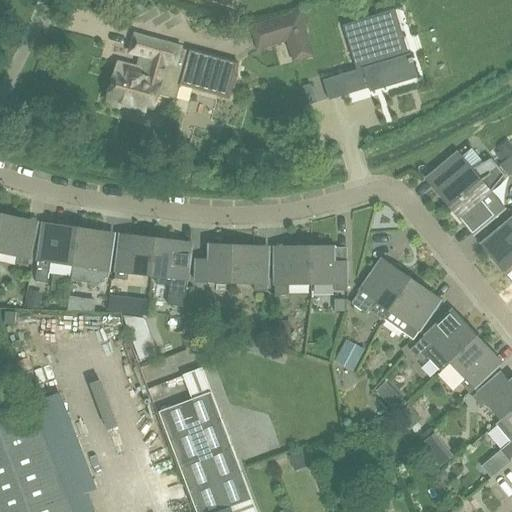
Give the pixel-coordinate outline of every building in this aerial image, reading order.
[(294,61),(314,55),(300,10),(251,25),(258,48),(288,40),(294,61)] [(350,94),(369,88),(370,90),(417,76),(410,53),(393,59),(388,43),(392,42),(383,13),(344,25),(358,69),(344,73),(350,94)] [(130,51),(139,54),(136,67),(118,62),(107,98),(144,109),(145,106),(152,108),(156,93),(175,99),(179,83),(226,96),(229,87),(235,89),(239,77),(232,75),(236,63),(134,35),(130,51)] [(472,148),(462,156),(459,152),(427,178),(450,207),(499,166),(492,158),(484,162),(472,148)] [(511,155),(500,165),(499,166),(509,176),(511,175),(511,155)] [(505,174),(499,166),(450,207),(474,235),(506,208),(492,191),(505,174)] [(17,263),(29,265),(39,222),(3,214),(0,229),(0,251),(18,256),(17,263)] [(511,218),(482,244),(505,272),(511,266),(511,218)] [(51,262),(73,265),(74,265),(79,228),(44,223),(37,267),(50,269),(51,262)] [(115,233),(103,231),(79,228),(74,265),(73,265),(71,278),(74,279),(74,280),(90,282),(94,288),(104,281),(103,279),(107,277),(109,277),(115,233)] [(121,234),(115,278),(128,280),(129,273),(152,275),(157,238),(121,234)] [(175,278),(174,285),(187,287),(193,243),(157,238),(152,275),(175,278)] [(255,283),(255,291),(268,291),(270,247),(210,244),(208,281),(255,283)] [(275,295),(289,295),(289,284),(311,284),(311,246),(275,247),(275,295)] [(311,246),(311,284),(335,283),(335,291),(348,290),(348,262),(335,262),(335,246),(311,246)] [(367,313),(370,309),(384,320),(412,279),(382,258),(351,303),(367,313)] [(50,269),(37,267),(35,281),(48,282),(50,269)] [(442,300),(412,279),(384,320),(385,320),(414,340),(442,300)] [(334,311),(344,311),(344,299),(334,299),(334,311)] [(423,363),(429,357),(442,370),(478,336),(453,310),(410,350),(423,363)] [(15,326),(16,313),(5,312),(4,325),(15,326)] [(141,320),(124,317),(140,362),(156,356),(141,320)] [(502,362),(478,336),(442,370),(455,385),(460,385),(461,383),(470,393),(502,362)] [(352,342),(347,366),(367,371),(373,346),(352,342)] [(191,375),(198,393),(218,385),(212,368),(191,375)] [(481,406),(487,402),(502,419),(496,424),(511,410),(511,379),(510,381),(502,372),(473,396),(481,406)] [(258,511),(212,389),(157,411),(195,511),(258,511)] [(403,390),(394,394),(402,411),(412,406),(403,390)] [(91,511),(95,511),(88,493),(98,489),(61,391),(32,402),(33,406),(74,511),(91,511)] [(0,511),(74,511),(33,406),(0,417),(0,511)] [(510,460),(511,458),(511,410),(496,424),(511,441),(501,449),(510,460)]
